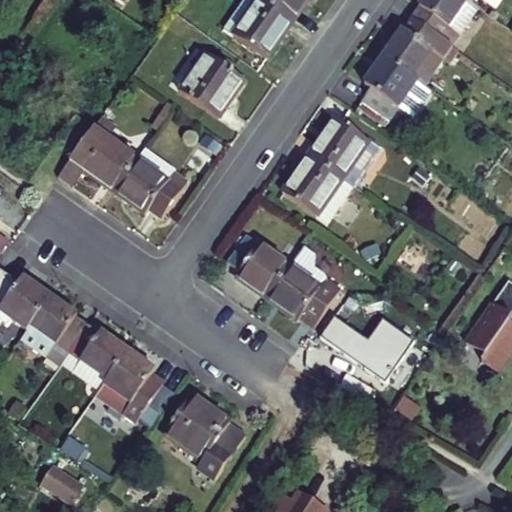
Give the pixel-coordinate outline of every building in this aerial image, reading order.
[(250,0),(230,27),(265,52),(293,14),(272,0),(250,0)] [(272,0),(293,14),(302,0),(272,0)] [(425,8),(416,20),(454,47),(482,6),(473,1),(471,0),(421,0),(419,3),(425,8)] [(403,28),(384,54),(419,79),(429,86),(448,59),(453,63),(461,51),(454,47),(416,20),(408,32),(403,28)] [(215,113),(242,74),(203,46),(175,84),(215,113)] [(363,101),(390,121),(419,79),(384,54),(364,82),(372,88),(363,101)] [(89,123),(103,134),(110,122),(97,112),(89,123)] [(49,139),(63,149),(81,124),(68,113),(49,139)] [(331,114),(304,152),(339,176),(348,184),(375,146),(331,114)] [(77,166),(109,190),(133,156),(103,134),(89,123),(86,127),(65,157),(77,166)] [(278,188),(313,213),(323,199),(339,176),(304,152),(278,188)] [(144,206),(156,214),(183,176),(170,166),(163,177),(133,156),(109,190),(140,212),(144,206)] [(54,172),(67,181),(77,166),(65,157),(54,172)] [(348,184),(339,176),(323,199),(334,207),(350,184),(348,184)] [(229,271),(261,294),(283,261),(239,229),(218,258),(232,267),(229,271)] [(294,310),(308,320),(330,286),(318,278),(314,283),(283,261),(261,294),(291,315),(294,310)] [(22,323),(25,319),(45,289),(19,270),(15,276),(1,266),(0,265),(0,314),(3,317),(6,313),(22,323)] [(511,275),(506,272),(490,294),(509,307),(506,312),(510,315),(511,311),(511,275)] [(55,359),(64,346),(81,321),(67,311),(71,307),(45,289),(25,319),(22,323),(16,332),(55,359)] [(490,294),(463,333),(482,347),(479,352),(495,363),(511,337),(511,316),(510,315),(506,312),(509,307),(490,294)] [(327,309),(313,330),(379,374),(407,332),(375,311),(361,332),(327,309)] [(64,346),(103,374),(125,344),(95,323),(92,329),(81,321),(64,346)] [(122,406),(132,413),(159,377),(146,367),(151,362),(125,344),(103,374),(101,378),(128,397),(122,406)] [(192,459),(207,469),(237,425),(224,416),(225,413),(187,386),(159,425),(197,452),(192,459)] [(51,463),(39,485),(73,503),(85,481),(51,463)] [(321,511),(329,502),(302,483),(296,492),(288,485),(277,502),(285,508),(281,511),(321,511)]
